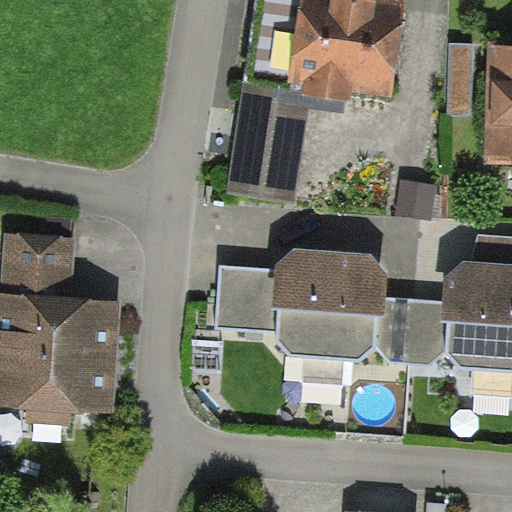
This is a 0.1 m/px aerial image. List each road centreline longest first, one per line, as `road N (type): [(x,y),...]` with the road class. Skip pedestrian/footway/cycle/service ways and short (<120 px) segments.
road 1 (residential): [(204,0),(176,198),(160,446)]
road 2 (residential): [(160,446),(511,474)]
